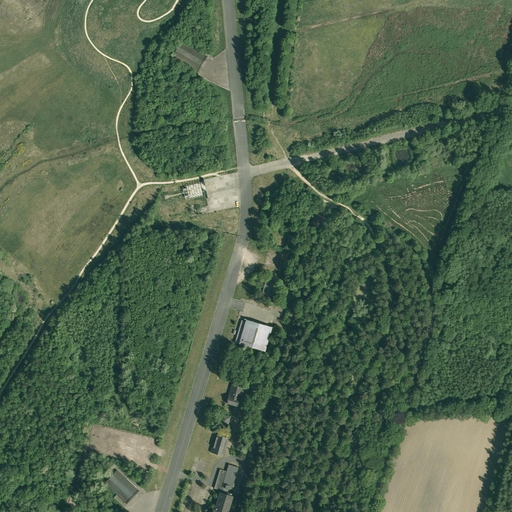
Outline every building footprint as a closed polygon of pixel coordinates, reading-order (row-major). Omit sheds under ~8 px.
[(199,72),(208,57),(207,56),(204,55),(190,46),(181,41),(178,46),(175,44),(173,47),(171,50),(174,52),(172,56),(180,61),(188,66),(199,72)] [(188,199),(194,198),(206,196),(207,195),(204,182),(189,185),(188,185),(185,186),(188,199)] [(326,218),(325,218),(321,216),(321,215),(317,213),(316,213),(316,214),(309,225),(319,230),(325,219),(326,219),(326,218)] [(272,295),(273,289),(276,278),(268,276),(263,292),(272,295)] [(279,305),(275,317),(284,320),(288,308),(279,305)] [(271,331),(272,327),(246,320),(245,321),(242,320),(235,343),(252,348),(256,349),(258,349),(265,351),(271,331)] [(232,384),(230,392),(229,396),(228,395),(226,403),(238,406),(240,399),(243,387),(232,384)] [(223,415),(220,415),(218,421),(219,422),(221,422),(220,423),(228,425),(230,417),(223,415)] [(222,456),(223,453),(228,438),(217,435),(213,447),(212,447),(211,453),(222,456)] [(231,490),(234,481),(238,467),(228,464),(226,471),(221,487),(228,489),(231,490)] [(228,489),(221,487),(226,471),(220,469),(220,470),(214,488),(219,490),(220,490),(221,490),(220,492),(219,492),(219,493),(220,493),(219,496),(214,510),(213,510),(213,509),(213,510),(212,511),(227,511),(228,511),(229,511),(228,511),(231,502),(233,503),(235,497),(231,496),(227,494),(228,489)] [(108,479),(104,482),(127,504),(139,491),(117,470),(113,473),(111,471),(105,476),(108,479)]
